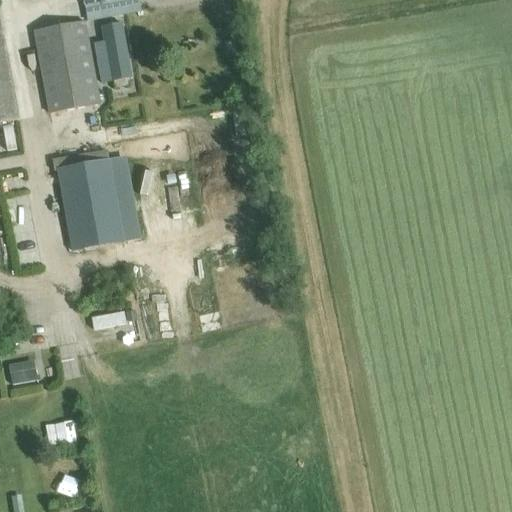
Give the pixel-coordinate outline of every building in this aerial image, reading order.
[(48,114),(100,105),(85,22),(33,31),(48,114)] [(101,84),(131,79),(122,23),(99,27),(103,49),(95,51),(101,84)] [(0,123),(18,120),(2,37),(0,37),(0,123)] [(56,155),(57,169),(112,164),(111,149),(56,155)] [(128,310),(94,314),(96,328),(129,324),(128,310)] [(36,381),(35,370),(9,375),(11,386),(36,381)]
